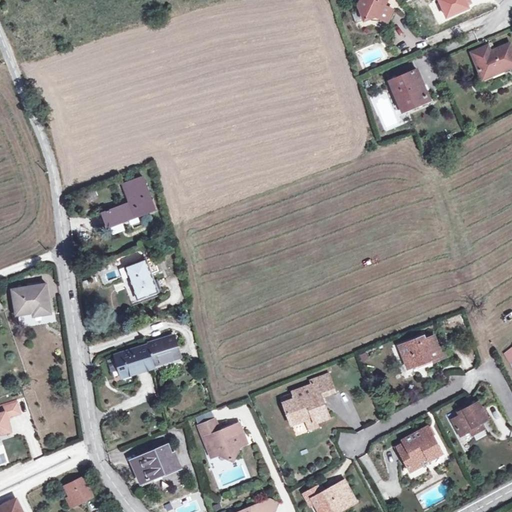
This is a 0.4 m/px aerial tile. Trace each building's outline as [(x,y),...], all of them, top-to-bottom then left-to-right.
[(387,0),(360,0),(358,6),(364,21),(376,17),(387,22),(392,11),(386,8),(385,5),(387,0)] [(486,54),(484,48),(471,53),(482,76),(500,68),(502,72),(511,67),(511,49),(510,44),(490,53),(486,54)] [(390,81),(403,111),(429,100),(416,70),(390,81)] [(125,183),(132,202),(103,213),(108,227),(155,209),(143,177),(125,183)] [(125,267),(138,299),(157,291),(146,259),(125,267)] [(13,291),(17,314),(33,312),(34,316),(50,313),(46,285),(13,291)] [(116,358),(119,368),(121,374),(153,364),(153,365),(181,356),(174,334),(146,344),(147,344),(115,355),(116,358)] [(442,358),(438,348),(434,337),(419,343),(418,340),(402,346),(406,356),(404,357),(409,368),(432,359),(433,361),(442,358)] [(438,348),(442,358),(447,356),(443,347),(438,348)] [(112,370),(119,368),(116,358),(109,360),(112,370)] [(314,416),(316,421),(329,416),(322,397),(335,392),(328,375),(311,381),(312,385),(292,393),(292,394),(294,399),(286,403),(284,403),(293,425),(306,420),(305,419),(314,416)] [(294,399),(292,394),(283,397),(286,403),(294,399)] [(458,413),(460,416),(452,420),(461,436),(474,428),(475,431),(483,427),(481,423),(488,420),(478,402),(458,413)] [(4,407),(4,412),(6,418),(20,414),(17,403),(4,407)] [(0,434),(10,431),(4,412),(0,413),(0,434)] [(318,428),(316,421),(314,416),(305,419),(306,420),(310,431),(318,428)] [(198,427),(211,458),(218,455),(233,461),(239,446),(247,443),(239,424),(220,432),(215,420),(198,427)] [(426,427),(404,440),(409,448),(411,447),(415,453),(404,459),(411,471),(420,466),(418,462),(428,457),(429,458),(441,452),(433,437),(431,438),(426,427)] [(396,444),(404,459),(415,453),(411,447),(409,448),(404,440),(396,444)] [(168,445),(135,459),(140,471),(144,469),(149,479),(165,472),(165,474),(181,467),(175,452),(172,453),(168,445)] [(131,461),(136,473),(140,471),(135,459),(131,461)] [(141,483),(149,479),(144,469),(140,471),(136,473),(141,483)] [(70,496),(74,505),(92,497),(84,478),(66,487),(70,496)] [(344,481),(338,484),(342,491),(348,488),(344,481)] [(342,491),(338,484),(322,493),(318,487),(304,494),(308,501),(312,499),(314,503),(319,511),(335,511),(339,510),(355,501),(348,488),(342,491)] [(0,507),(0,511),(22,511),(17,500),(0,507)] [(261,503),(262,505),(275,511),(278,504),(268,500),(261,503)]
